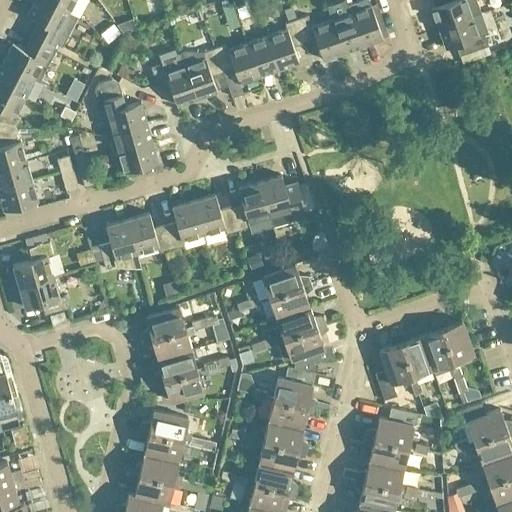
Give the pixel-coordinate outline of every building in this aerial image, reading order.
[(77,15),(69,11),(47,0),(34,0),(27,14),(42,21),(36,32),(61,45),(77,15)] [(87,0),(47,0),(69,11),(77,15),(79,16),(87,0)] [(232,0),(221,4),(225,16),(236,12),(232,0)] [(359,0),(348,4),(351,11),(363,45),(383,37),(371,4),(369,0),(359,0)] [(481,12),(476,0),(446,0),(446,1),(431,7),(438,27),(481,12)] [(377,2),(371,4),(383,37),(388,35),(388,34),(377,2)] [(363,45),(351,11),(331,18),(343,52),(363,45)] [(489,44),(484,33),(487,32),(481,12),(438,27),(445,47),(461,41),(465,53),(489,44)] [(343,52),(331,18),(311,25),(307,14),(296,18),(305,42),(316,38),(323,59),(343,52)] [(299,61),(293,45),(305,42),(296,18),(285,22),(287,28),(267,35),(279,68),(299,61)] [(279,68),(267,35),(248,41),(260,75),(279,68)] [(39,80),(49,62),(55,51),(32,39),(27,50),(12,42),(2,61),(34,78),(39,80)] [(260,75),(248,41),(228,48),(226,43),(214,47),(222,71),(234,67),(239,82),(260,75)] [(227,84),(222,71),(214,47),(203,51),(184,50),(181,51),(197,97),(217,90),(217,88),(227,84)] [(197,97),(181,51),(161,58),(149,62),(158,86),(169,82),(177,104),(197,97)] [(0,82),(25,96),(34,78),(2,61),(0,65),(0,82)] [(125,105),(122,93),(118,82),(112,78),(98,82),(94,88),(101,112),(107,110),(113,130),(147,121),(141,100),(125,105)] [(15,114),(25,96),(0,82),(0,126),(17,128),(16,125),(20,117),(15,114)] [(75,110),(64,104),(60,114),(70,119),(75,110)] [(152,140),(147,121),(113,130),(118,150),(152,140)] [(0,166),(26,159),(17,128),(0,126),(0,166)] [(79,132),(70,134),(75,152),(84,150),(79,132)] [(157,150),(155,150),(152,140),(118,150),(124,171),(129,169),(132,179),(163,170),(157,150)] [(75,152),(77,162),(89,158),(87,149),(84,150),(75,152)] [(56,158),(59,167),(71,164),(68,154),(56,158)] [(96,183),(89,158),(77,162),(84,186),(96,183)] [(0,188),(32,179),(26,159),(0,166),(0,188)] [(71,164),(59,167),(66,192),(78,188),(71,164)] [(304,210),(297,186),(286,189),(281,174),(260,180),(269,214),(273,226),(294,219),(292,214),(304,210)] [(38,200),(32,179),(0,188),(0,196),(4,209),(38,200)] [(269,214),(260,180),(238,186),(242,202),(231,205),(238,229),(250,226),(248,220),(269,214)] [(238,229),(231,205),(220,208),(215,192),(193,199),(203,233),(225,227),(226,233),(238,229)] [(203,233),(193,199),(172,205),(176,221),(165,224),(172,248),(184,245),(182,239),(203,233)] [(172,248),(165,224),(153,227),(149,211),(127,218),(137,252),(158,246),(160,251),(172,248)] [(141,264),(137,252),(127,218),(106,224),(110,240),(98,243),(105,267),(117,264),(136,265),(141,264)] [(45,232),(24,238),(24,239),(27,247),(48,241),(45,233),(45,232)] [(29,259),(13,263),(19,285),(53,275),(47,254),(53,252),(50,240),(48,241),(27,247),(25,247),(29,259)] [(258,250),(246,255),(252,271),(264,267),(258,250)] [(311,281),(309,274),(299,274),(295,263),(262,274),(269,295),(311,281)] [(59,296),(53,275),(19,285),(25,306),(41,302),(44,313),(68,307),(65,295),(59,296)] [(309,304),(306,294),(313,287),(311,281),(269,295),(276,316),(309,304)] [(261,294),(249,298),(252,306),(264,302),(261,294)] [(84,315),(104,312),(102,297),(82,299),(84,315)] [(239,310),(252,306),(249,298),(236,302),(239,310)] [(325,321),(323,315),(313,314),(309,304),(276,316),(284,336),(325,321)] [(185,327),(179,305),(145,315),(149,326),(141,332),(143,339),(185,327)] [(66,320),(63,310),(49,314),(52,324),(66,320)] [(216,313),(203,317),(206,326),(219,322),(216,313)] [(474,352),(462,319),(451,323),(444,315),(438,318),(453,360),(474,352)] [(193,330),(206,326),(203,317),(190,321),(191,325),(193,330)] [(453,360),(438,318),(432,320),(431,330),(421,333),(432,367),(435,373),(451,368),(455,366),(453,360)] [(293,356),(294,361),(314,361),(312,350),(324,345),(320,335),(328,328),(325,321),(284,336),(277,339),(278,343),(284,359),(293,356)] [(187,333),(193,331),(193,330),(191,325),(185,327),(143,339),(145,345),(154,346),(157,357),(191,347),(187,333)] [(432,367),(421,333),(410,337),(404,330),(397,332),(412,374),(432,367)] [(397,394),(392,381),(412,374),(397,332),(391,334),(390,344),(379,348),(386,368),(375,372),(384,398),(397,394)] [(275,335),(263,339),(266,347),(278,343),(277,339),(275,335)] [(254,351),(266,347),(263,339),(251,343),(254,351)] [(197,368),(191,347),(157,357),(160,367),(153,374),(154,380),(197,368)] [(228,355),(215,359),(218,367),(230,363),(228,355)] [(205,371),(218,367),(215,359),(203,362),(205,371)] [(315,371),(314,361),(294,361),(293,366),(288,365),(285,377),(278,375),(273,397),(316,406),(318,400),(310,394),(315,371)] [(451,368),(455,380),(463,377),(459,365),(455,366),(451,368)] [(203,389),(197,368),(154,380),(156,387),(166,388),(169,399),(203,389)] [(0,414),(17,409),(5,371),(0,372),(0,414)] [(468,389),(463,377),(455,380),(459,392),(468,389)] [(422,391),(418,379),(410,382),(414,394),(422,391)] [(265,400),(267,391),(254,388),(252,397),(265,400)] [(315,413),(316,406),(273,397),(268,418),(302,425),(305,415),(315,413)] [(511,426),(511,418),(504,418),(500,408),(486,413),(482,401),(455,411),(460,423),(467,420),(474,440),(511,426)] [(408,445),(413,423),(415,424),(418,412),(391,406),(388,417),(379,415),(376,427),(366,428),(365,435),(408,445)] [(139,428),(183,437),(189,439),(191,435),(191,432),(184,431),(188,416),(153,408),(151,419),(141,421),(139,428)] [(300,436),(302,425),(268,418),(263,439),(307,449),(308,442),(300,436)] [(30,441),(26,426),(12,430),(16,445),(30,441)] [(511,449),(511,441),(511,438),(511,437),(511,426),(474,440),(481,460),(511,449)] [(229,436),(242,439),(244,430),(231,427),(229,436)] [(178,459),(183,437),(139,428),(138,434),(146,440),(144,451),(178,459)] [(257,433),(244,430),(242,439),(255,442),(257,433)] [(203,438),(191,435),(189,439),(188,444),(201,446),(203,438)] [(403,466),(408,445),(365,435),(363,441),(371,447),(369,458),(403,466)] [(215,441),(203,438),(201,446),(213,449),(215,441)] [(305,455),(307,449),(263,439),(259,460),(293,468),(295,457),(305,455)] [(454,443),(457,451),(469,447),(466,439),(454,443)] [(416,442),(414,451),(426,453),(428,445),(416,442)] [(511,472),(511,449),(481,460),(489,481),(511,472)] [(130,470),(181,481),(182,477),(182,475),(175,473),(178,459),(144,451),(141,461),(131,463),(130,470)] [(357,470),(355,477),(398,487),(405,488),(406,484),(399,485),(403,466),(369,458),(367,469),(357,470)] [(10,472),(7,460),(0,462),(0,486),(22,480),(20,472),(22,472),(21,468),(10,472)] [(290,478),(293,468),(259,460),(254,481),(297,491),(298,484),(290,478)] [(220,478),(233,481),(235,472),(222,469),(220,478)] [(192,488),(193,484),(194,480),(182,477),(181,481),(130,470),(128,476),(136,482),(134,492),(134,493),(162,499),(162,500),(168,501),(171,486),(179,488),(179,486),(192,488)] [(248,476),(235,472),(233,481),(246,484),(248,476)] [(511,495),(511,472),(489,481),(496,501),(511,495)] [(39,475),(22,480),(0,486),(0,508),(19,503),(19,501),(15,488),(24,486),(24,487),(41,482),(39,475)] [(394,508),(398,490),(404,493),(405,488),(398,487),(355,477),(354,484),(362,489),(359,500),(394,508)] [(480,479),(468,483),(471,492),(483,487),(480,479)] [(205,491),(206,482),(194,480),(193,484),(192,488),(205,491)] [(295,497),(297,491),(254,481),(249,502),(283,510),(286,499),(295,497)] [(460,495),(471,492),(468,483),(455,487),(456,491),(458,496),(460,495)] [(417,496),(419,487),(406,484),(405,488),(404,493),(417,496)] [(488,486),(476,491),(483,508),(495,504),(488,486)] [(430,499),(431,494),(432,490),(419,487),(417,496),(430,499)] [(114,511),(120,511),(159,511),(162,500),(162,499),(134,493),(134,492),(128,491),(126,502),(116,504),(114,511)] [(456,491),(448,495),(449,507),(463,502),(460,495),(458,496),(456,491)] [(511,511),(511,495),(496,501),(499,511),(511,511)] [(0,511),(49,511),(49,508),(35,511),(26,511),(24,500),(19,501),(19,503),(0,508),(0,511)] [(349,511),(403,511),(404,511),(393,508),(394,508),(359,500),(357,511),(349,511)] [(282,511),(283,510),(249,502),(246,511),(282,511)]
